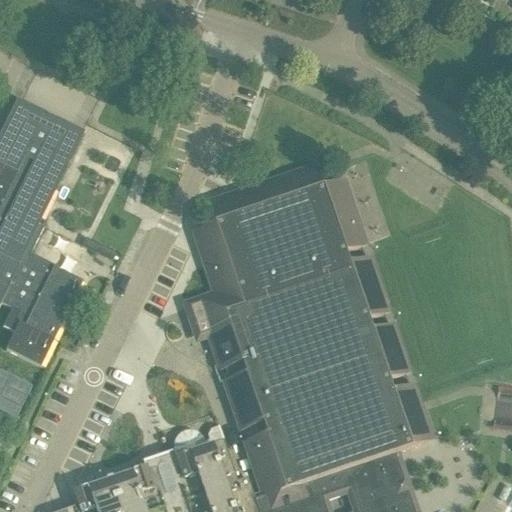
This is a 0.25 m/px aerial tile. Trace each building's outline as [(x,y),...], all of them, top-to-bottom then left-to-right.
[(40,369),(49,352),(82,286),(37,263),(29,259),(43,230),(36,226),(67,165),(69,166),(70,165),(68,164),(83,135),(84,136),(85,135),(17,101),(17,102),(18,103),(0,138),(0,304),(11,310),(3,329),(14,334),(5,352),(40,369)] [(207,438),(210,447),(207,448),(205,444),(198,435),(187,433),(177,439),(174,450),(175,454),(170,456),(171,459),(171,460),(183,495),(181,496),(186,511),(413,511),(394,457),(428,445),(408,388),(399,392),(395,381),(405,378),(388,328),(378,331),(375,321),(384,317),(365,261),(349,266),(345,256),(361,250),(339,184),(323,189),(317,173),(209,210),(214,226),(198,231),(220,298),(189,308),(199,338),(212,333),(267,498),(254,502),(247,480),(237,483),(218,429),(210,431),(207,438)] [(85,239),(81,248),(94,254),(98,246),(91,242),(85,239)] [(0,371),(0,398),(6,401),(1,412),(23,423),(38,390),(0,371)] [(166,511),(151,467),(72,494),(77,511),(166,511)]
